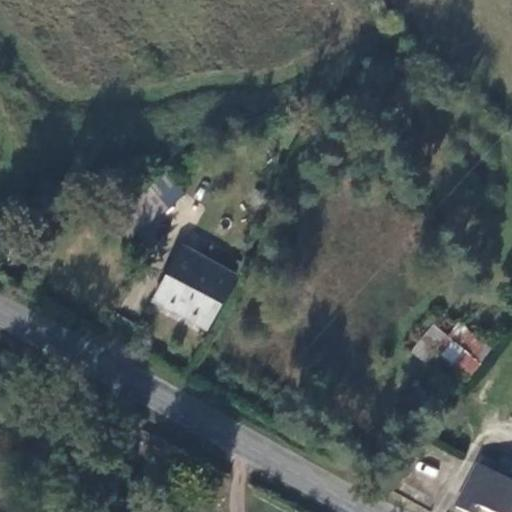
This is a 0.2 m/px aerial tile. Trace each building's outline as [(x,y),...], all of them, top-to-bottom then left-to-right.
[(151,179),(156,186),(171,206),(188,193),(168,168),(151,179)] [(132,237),(171,206),(156,186),(115,217),(132,237)] [(206,256),(213,243),(192,230),(157,297),(207,325),(237,273),(206,256)] [(451,332),(439,322),(416,350),(428,361),(437,349),(468,375),(491,346),(461,320),(451,332)] [(495,511),(511,511),(511,480),(482,463),(458,505),(469,511),(479,511),(484,505),(495,511)]
